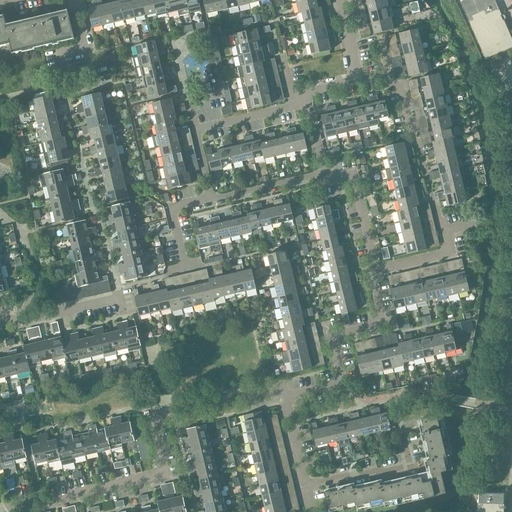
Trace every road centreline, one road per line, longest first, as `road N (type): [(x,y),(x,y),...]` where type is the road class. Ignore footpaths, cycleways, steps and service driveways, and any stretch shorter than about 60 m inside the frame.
road 1 (residential): [(11,511),(166,472),(154,419),(280,388)]
road 2 (residential): [(280,388),(295,395),(342,384),(331,337),(383,324),(376,269)]
road 3 (residential): [(358,82),(399,72),(445,232)]
road 4 (residential): [(400,426),(411,467),(305,490)]
road 5 (residential): [(376,269),(354,173),(323,174)]
road 6 (residential): [(0,326),(121,298)]
